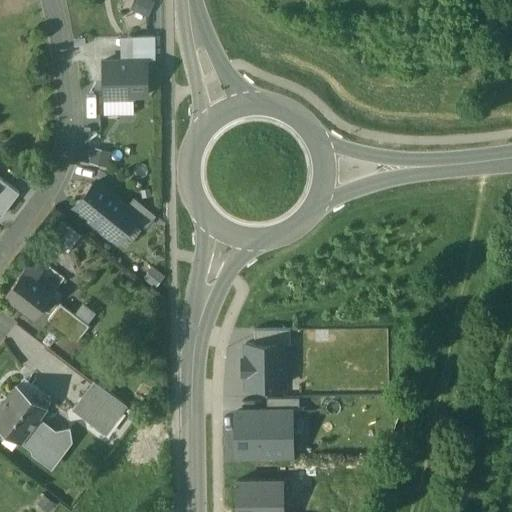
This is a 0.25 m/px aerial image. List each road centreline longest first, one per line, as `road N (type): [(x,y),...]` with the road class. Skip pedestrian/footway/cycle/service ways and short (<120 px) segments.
road 1 (residential): [(47,0),(71,91),(66,149),(53,187),(0,258)]
road 2 (tertiary): [(193,511),(194,348)]
road 3 (tertiary): [(202,216),(194,348)]
road 4 (tertiary): [(185,0),(202,131)]
road 5 (tertiary): [(435,168),(358,154),(310,134)]
road 6 (tertiary): [(258,105),(223,72),(189,0)]
road 7 (tertiary): [(315,204),(435,168)]
road 8 (tertiary): [(194,348),(223,281),(253,241)]
